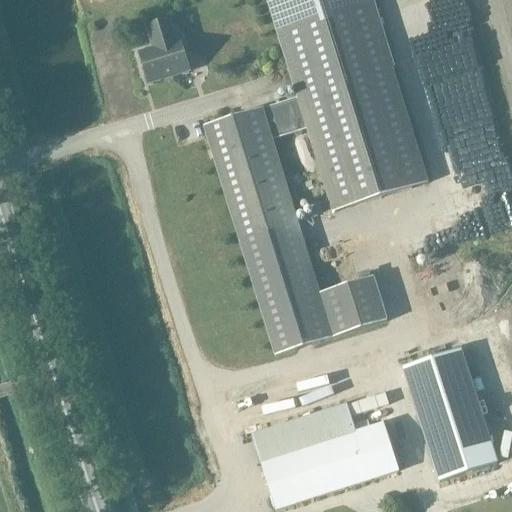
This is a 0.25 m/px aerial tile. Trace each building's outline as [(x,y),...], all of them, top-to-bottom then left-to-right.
[(204,128),(228,206),(275,357),(386,323),(372,278),(319,294),(271,140),(309,128),(336,213),(428,184),(368,0),(267,0),(299,97),(204,128)] [(168,20),(146,27),(150,41),(151,41),(153,48),(138,53),(148,84),(189,71),(179,40),(175,41),(168,20)] [(511,78),(500,82),(511,123),(511,122),(511,78)] [(482,152),(469,114),(474,113),(469,97),(428,111),(445,164),(482,152)] [(439,483),(497,465),(460,350),(402,368),(439,483)] [(364,423),(352,427),(345,406),(251,435),(275,511),(398,472),(382,424),(366,430),(364,423)]
